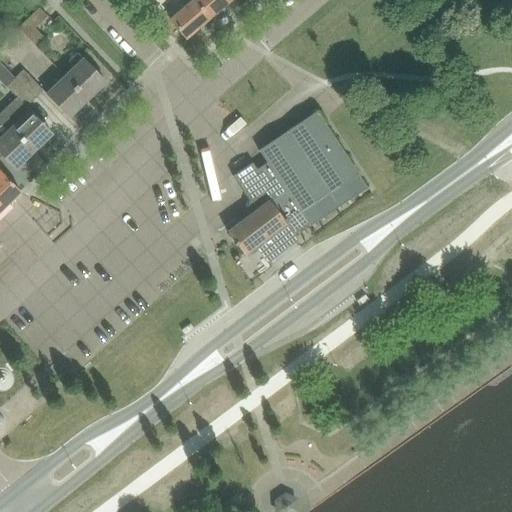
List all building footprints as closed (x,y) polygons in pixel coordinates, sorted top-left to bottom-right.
[(185,38),(209,18),(193,0),(192,0),(170,20),(185,38)] [(230,0),(193,0),(209,18),(230,0)] [(48,17),(46,16),(39,8),(38,10),(18,29),(35,46),(43,38),(35,29),(48,17)] [(105,83),(83,60),(76,53),(67,61),(74,68),(64,77),(87,101),(105,83)] [(14,79),(35,100),(43,92),(23,70),(14,79)] [(69,118),(87,101),(64,77),(46,95),(69,118)] [(26,108),(35,100),(14,79),(6,87),(16,98),(26,108)] [(11,129),(33,152),(52,135),(26,108),(16,98),(0,113),(0,117),(11,129)] [(251,214),(227,232),(229,235),(243,253),(233,261),(249,282),(261,272),(270,266),(271,265),(268,262),(283,250),(298,238),(297,238),(294,233),(307,222),(310,226),(368,187),(359,174),(317,111),(258,150),(259,150),(260,149),(268,161),(257,169),(252,163),(233,176),(250,201),(247,208),(251,214)] [(0,155),(15,170),(33,152),(11,129),(0,117),(0,155)] [(0,171),(0,211),(20,192),(0,171)] [(43,284),(37,294),(51,302),(57,293),(43,284)] [(283,494),(272,502),(272,511),(296,511),(296,500),(283,494)]
